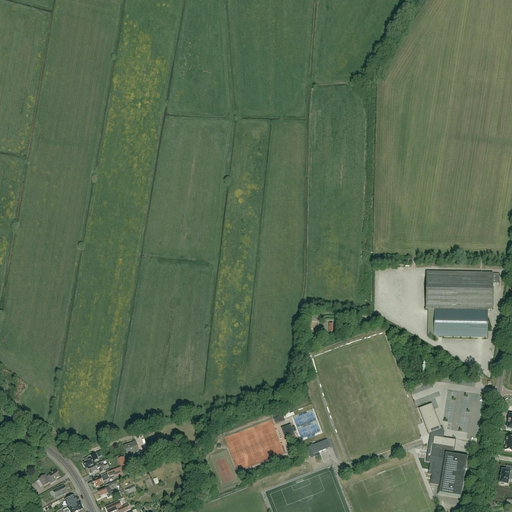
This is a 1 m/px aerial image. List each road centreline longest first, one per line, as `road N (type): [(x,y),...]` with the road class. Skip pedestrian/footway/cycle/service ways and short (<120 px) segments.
road 1 (unknown): [(511,267),(422,271),(409,281),(408,312),(420,334),(466,362)]
road 2 (secondary): [(93,511),(66,463),(0,411)]
road 3 (tertiary): [(480,511),(495,391)]
